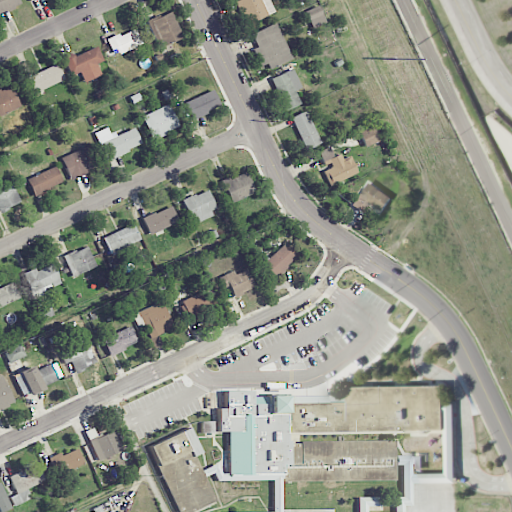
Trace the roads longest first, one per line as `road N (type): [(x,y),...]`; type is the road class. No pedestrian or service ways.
road 1 (residential): [(198,0),(285,183),(321,226),(443,316),(511,445)]
road 2 (residential): [(349,246),(299,305),(0,447)]
road 3 (residential): [(257,128),(0,250)]
road 4 (residential): [(112,0),(0,53)]
